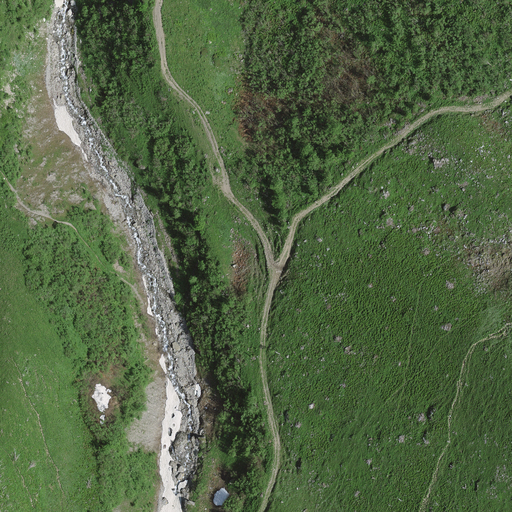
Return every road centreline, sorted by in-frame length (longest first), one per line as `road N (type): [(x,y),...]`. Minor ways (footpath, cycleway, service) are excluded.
road 1 (track): [(511,92),(493,103),(435,110),(417,122),(300,217),(281,266),(269,235),(236,195)]
road 2 (track): [(236,195),(201,108),(166,75),(159,12)]
